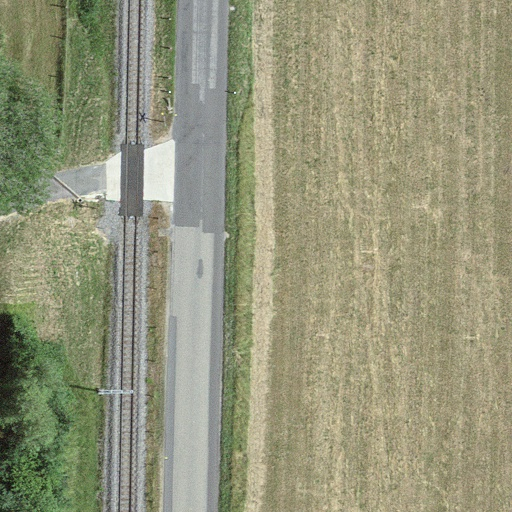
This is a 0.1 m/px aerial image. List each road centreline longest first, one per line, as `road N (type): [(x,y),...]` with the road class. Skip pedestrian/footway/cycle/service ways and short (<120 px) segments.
road 1 (tertiary): [(190,511),(200,169)]
road 2 (unclassified): [(0,203),(132,171),(200,169)]
road 3 (tertiary): [(200,169),(203,0)]
